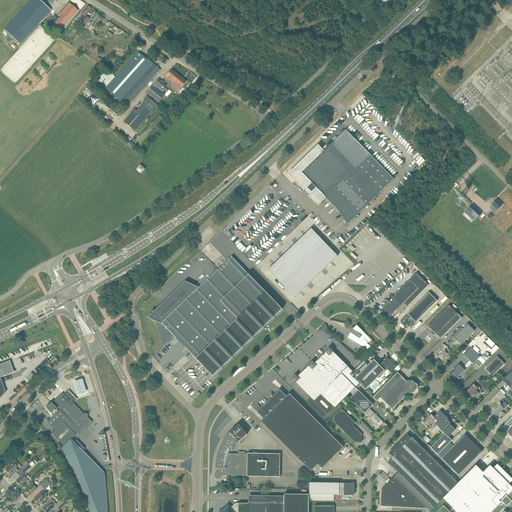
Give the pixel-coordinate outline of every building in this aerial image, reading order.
[(31,0),(4,30),(19,45),(51,11),(39,0),(31,0)] [(69,3),(58,15),(60,16),(54,23),(61,28),(77,10),(69,3)] [(87,6),(86,8),(81,13),(83,15),(79,19),(85,24),(89,19),(85,16),(88,13),(89,14),(92,14),(93,13),(92,11),(90,9),(91,9),(87,6)] [(104,20),(101,18),(98,16),(95,21),(91,26),(94,29),(98,23),(101,24),(104,20)] [(135,55),(105,88),(119,101),(153,63),(146,57),(145,58),(138,52),(135,55)] [(154,64),(126,95),(128,98),(132,101),(157,73),(160,70),(154,64)] [(174,83),(173,85),(179,90),(186,81),(171,69),(165,76),(171,81),(174,83)] [(166,93),(173,85),(174,83),(171,81),(170,83),(169,83),(167,86),(158,79),(146,93),(158,103),(165,94),(156,87),(157,85),(166,93)] [(146,100),(144,103),(152,110),(157,104),(148,97),(146,100)] [(304,190),(305,190),(305,191),(307,188),(311,192),(309,194),(309,195),(319,205),(325,199),(326,198),(340,212),(339,212),(347,224),(394,179),(346,130),(324,151),(318,145),(288,174),(304,190)] [(491,205),(494,208),(492,210),(495,213),(502,205),(497,200),(491,205)] [(466,210),(476,219),(482,213),(473,204),(466,210)] [(368,228),(352,242),(362,253),(365,250),(367,252),(375,245),(373,244),(384,234),(373,223),(368,228)] [(311,228),(268,270),(295,298),(338,256),(311,228)] [(156,311),(152,310),(153,314),(149,317),(155,320),(163,346),(174,336),(213,376),(282,309),(231,256),(194,293),(189,291),(188,287),(188,288),(186,290),(181,287),(156,311)] [(386,313),(390,317),(404,303),(407,306),(428,285),(416,273),(388,301),(387,300),(387,301),(388,302),(386,304),(385,305),(384,308),(384,310),(385,312),(386,313)] [(408,330),(407,326),(410,326),(410,330),(410,326),(412,326),(437,301),(429,292),(400,321),(405,326),(407,326),(407,330),(408,330)] [(435,334),(440,339),(461,318),(449,305),(427,327),(432,331),(431,333),(434,336),(435,334)] [(456,333),(451,337),(452,339),(454,342),(456,340),(461,345),(475,331),(468,324),(464,328),(461,328),(456,333)] [(368,343),(371,339),(357,325),(353,329),(352,327),(348,331),(351,333),(349,337),(367,349),(370,346),(367,344),(368,343)] [(430,357),(435,362),(435,361),(434,361),(438,357),(444,363),(450,357),(445,351),(445,350),(447,347),(443,344),(430,357)] [(463,355),(473,364),(480,357),(471,347),(463,355)] [(296,376),(292,379),(311,398),(306,402),(324,419),(350,392),(359,383),(351,375),(347,379),(341,374),(348,367),(329,348),(314,363),(314,364),(312,362),(297,377),(296,376)] [(485,369),(492,376),(504,364),(497,357),(485,369)] [(363,360),(350,374),(351,375),(359,383),(365,390),(375,380),(380,384),(382,382),(395,369),(394,369),(392,367),(390,365),(390,366),(389,365),(390,364),(391,363),(387,359),(383,362),(384,363),(381,366),(374,360),(368,365),(363,360)] [(6,362),(0,364),(0,397),(6,392),(0,377),(11,373),(6,362)] [(465,370),(459,364),(455,368),(455,369),(450,374),(455,379),(465,370)] [(509,387),(506,391),(511,397),(511,370),(502,380),(509,387)] [(398,373),(373,397),(377,401),(380,398),(392,409),(406,395),(406,393),(412,393),(415,390),(416,390),(416,384),(415,383),(412,380),(409,380),(407,380),(406,381),(401,376),(398,373)] [(81,381),(72,384),(77,397),(86,394),(81,381)] [(470,395),(471,394),(472,396),(471,397),(472,398),(472,399),(473,399),(474,399),(475,399),(476,399),(477,399),(477,398),(483,393),(480,391),(480,390),(480,389),(480,388),(480,387),(479,387),(479,386),(478,386),(477,386),(476,386),(475,386),(473,384),(466,391),(470,395)] [(289,394),(287,396),(280,389),(273,396),(272,395),(270,397),(271,398),(262,407),(257,412),(264,419),(261,422),(311,471),(318,464),(322,469),(343,447),(289,394)] [(373,411),(372,412),(369,409),(373,405),(358,390),(350,398),(365,413),(366,412),(369,415),(366,418),(376,429),(377,429),(382,424),(382,423),(382,422),(382,421),(373,411)] [(59,411),(50,419),(47,422),(50,425),(47,427),(52,432),(51,433),(64,446),(76,435),(80,435),(82,433),(82,431),(90,423),(90,421),(87,418),(87,417),(87,415),(86,413),(84,413),(83,414),(73,403),(76,400),(73,396),(68,391),(67,391),(64,395),(62,393),(51,403),(59,411)] [(486,404),(482,409),(488,414),(489,414),(491,416),(494,413),(497,416),(499,413),(502,409),(502,408),(501,406),(500,405),(501,404),(499,401),(500,401),(505,396),(500,391),(495,396),(495,395),(491,399),(492,400),(487,405),(486,404)] [(48,410),(46,412),(50,419),(59,411),(51,403),(48,405),(49,405),(46,408),(48,410)] [(341,408),(331,419),(354,443),(355,442),(360,442),(362,440),(362,435),(353,425),(356,423),(341,408)] [(434,417),(431,414),(425,421),(431,427),(433,429),(437,426),(439,428),(440,429),(442,431),(445,434),(431,448),(438,455),(452,440),(448,437),(455,430),(447,422),(449,420),(448,419),(440,412),(440,410),(434,417)] [(511,416),(503,426),(503,425),(502,426),(503,427),(505,429),(507,433),(508,433),(507,432),(508,432),(511,435),(511,434),(511,416)] [(217,456),(216,460),(216,464),(215,468),(218,468),(218,472),(217,472),(217,473),(216,474),(215,475),(216,476),(216,477),(217,478),(218,478),(219,478),(220,478),(221,477),(221,476),(221,475),(276,476),(276,477),(280,477),(280,454),(276,454),(228,453),(230,449),(232,451),(234,448),(235,445),(237,442),(236,442),(237,441),(238,442),(247,434),(246,434),(247,433),(243,428),(242,429),(238,424),(230,432),(230,433),(228,435),(227,434),(224,438),(223,440),(222,441),(221,445),(219,449),(218,452),(217,456)] [(474,444),(472,443),(473,442),(465,434),(441,458),(459,475),(482,452),(474,444)] [(407,435),(389,453),(392,457),(391,458),(394,462),(391,465),(398,473),(382,489),(381,506),(426,508),(430,511),(458,483),(412,437),(411,438),(407,435)] [(89,511),(106,511),(106,496),(104,479),(104,476),(91,463),(88,467),(85,464),(84,462),(78,456),(82,453),(75,446),(65,456),(79,485),(89,511)] [(10,475),(11,474),(15,471),(16,472),(20,469),(20,468),(21,467),(15,461),(8,468),(7,467),(5,470),(10,475)] [(21,467),(20,468),(20,469),(22,471),(29,464),(28,463),(27,462),(21,467)] [(21,471),(24,474),(31,467),(29,464),(22,471),(21,471)] [(476,465),(443,498),(457,511),(499,511),(506,506),(507,506),(506,505),(511,501),(511,499),(511,479),(497,464),(493,469),(490,466),(483,473),(476,465)] [(29,481),(23,475),(16,481),(20,486),(25,482),(26,483),(29,481)] [(42,487),(47,482),(45,479),(39,485),(42,487)] [(42,487),(44,490),(50,484),(47,482),(42,487)] [(28,485),(29,486),(25,491),(29,495),(36,489),(30,483),(28,485)] [(310,483),(309,500),(334,501),(334,495),(352,495),(353,496),(352,495),(354,494),(354,493),(354,485),(355,484),(354,484),(354,485),(352,483),(353,483),(352,483),(339,483),(310,483)] [(38,504),(42,500),(44,501),(46,499),(45,498),(47,496),(42,491),(40,493),(33,499),(38,504)] [(220,509),(219,511),(308,511),(309,495),(306,494),(284,494),(284,496),(284,504),(281,504),(248,503),(246,503),(235,503),(235,506),(233,508),(232,506),(229,503),(222,509),(220,509)] [(45,503),(47,504),(42,509),(45,511),(48,511),(54,507),(48,501),(45,503)] [(66,504),(63,501),(62,503),(58,507),(60,509),(66,504)]
